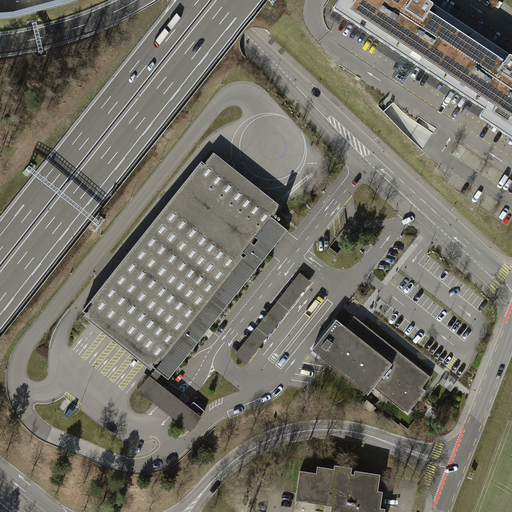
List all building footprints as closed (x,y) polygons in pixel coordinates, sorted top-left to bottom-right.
[(0,13),(0,19),(15,18),(72,2),(77,0),(61,0),(14,13),(0,13)] [(439,80),(472,30),(426,0),(338,0),(333,8),(333,10),(439,80)] [(511,56),(472,30),(439,80),(511,128),(511,56)] [(205,164),(206,165),(194,180),(227,205),(260,232),(272,218),(281,207),(247,179),(214,153),(205,164)] [(156,370),(161,374),(169,380),(281,238),(269,228),(276,221),(272,218),(260,232),(227,205),(194,180),(206,165),(205,164),(202,162),(83,311),(87,315),(88,313),(122,340),(154,365),(152,367),(156,370)] [(300,273),(235,355),(246,364),(311,282),(300,273)] [(357,318),(354,316),(346,327),(337,320),(312,351),(368,395),(375,387),(408,413),(426,391),(422,388),(431,377),(357,318)] [(156,381),(161,374),(156,370),(139,390),(159,407),(171,416),(190,432),(202,418),(201,416),(187,406),(182,402),(171,393),(156,381)] [(297,493),(296,501),(324,505),(323,511),(385,511),(386,509),(381,508),(383,492),(378,491),(381,475),(355,471),(355,475),(351,474),(352,468),(335,465),(334,469),(318,467),(317,473),(300,471),(297,493)]
